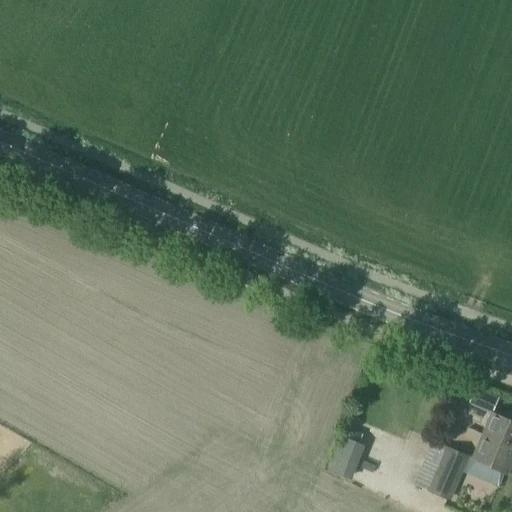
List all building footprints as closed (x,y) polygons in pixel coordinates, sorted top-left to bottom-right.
[(479,405),(493,411),(497,398),(484,393),(479,405)] [(481,434),(511,447),(511,422),(490,414),(481,434)] [(356,444),(360,434),(346,428),(342,438),(356,444)] [(511,461),(511,447),(481,434),(470,459),(506,474),(511,461)] [(414,487),(449,501),(468,457),(445,447),(444,448),(433,443),(414,487)] [(370,468),(365,482),(396,493),(401,479),(370,468)]
